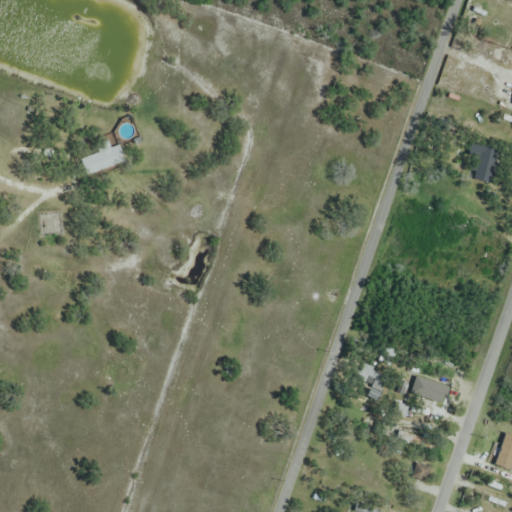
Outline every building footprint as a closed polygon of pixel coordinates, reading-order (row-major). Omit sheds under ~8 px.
[(490,185),(499,150),(472,142),(468,154),(477,156),(471,180),(490,185)] [(116,148),(81,158),(85,175),(121,164),(116,148)] [(378,358),(389,367),(399,354),(387,346),(378,358)] [(381,392),(388,378),(373,370),(366,385),(381,392)] [(421,442),(401,431),(398,437),(418,448),(421,442)] [(510,471),(511,465),(511,435),(505,433),(494,465),(510,471)] [(411,465),(399,462),(398,468),(410,470),(411,465)]
